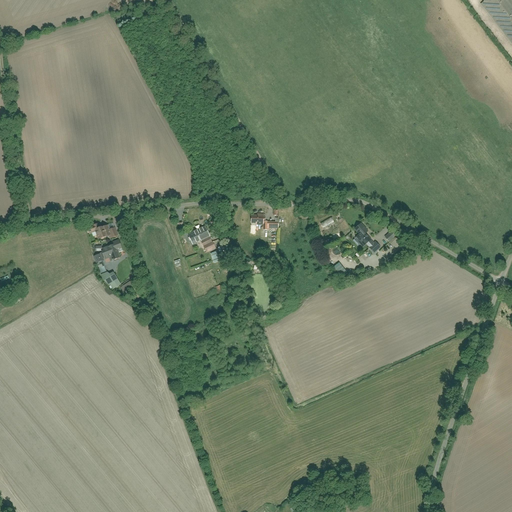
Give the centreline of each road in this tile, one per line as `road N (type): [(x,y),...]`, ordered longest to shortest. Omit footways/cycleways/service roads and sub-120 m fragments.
road 1 (unclassified): [(496,278),(357,200),(214,199),(51,220),(0,236)]
road 2 (unclassified): [(433,511),(432,480),(496,278)]
